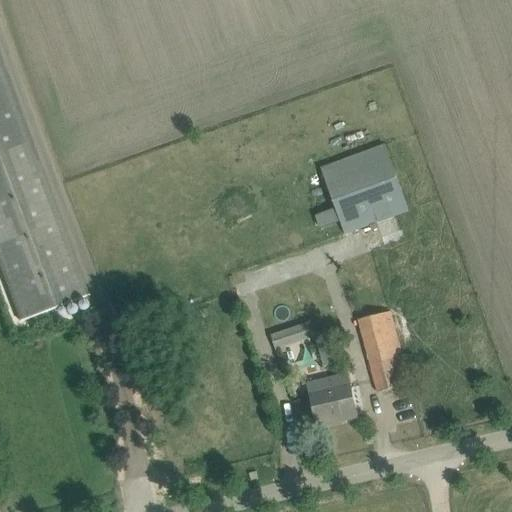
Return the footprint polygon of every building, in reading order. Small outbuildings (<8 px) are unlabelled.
[(91,303),(0,62),(0,269),(20,322),(85,297),(88,304),(91,303)] [(385,144),(320,168),(346,235),(410,211),(385,144)] [(358,321),(373,374),(378,393),(410,385),(390,312),(358,321)] [(313,323),(274,332),(277,346),(316,337),(313,323)] [(357,417),(352,398),(347,375),(308,384),(317,422),(342,416),(343,421),(357,417)]
